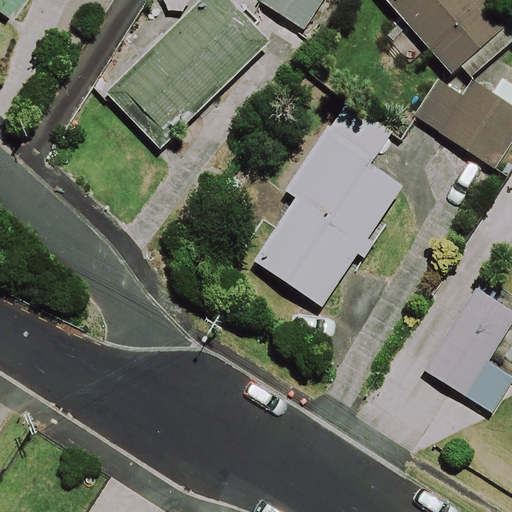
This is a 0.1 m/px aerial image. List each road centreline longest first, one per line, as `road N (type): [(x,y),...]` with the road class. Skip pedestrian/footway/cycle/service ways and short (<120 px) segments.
road 1 (residential): [(0,172),(135,302),(144,394)]
road 2 (residential): [(144,394),(335,511)]
road 3 (residential): [(0,327),(144,394)]
